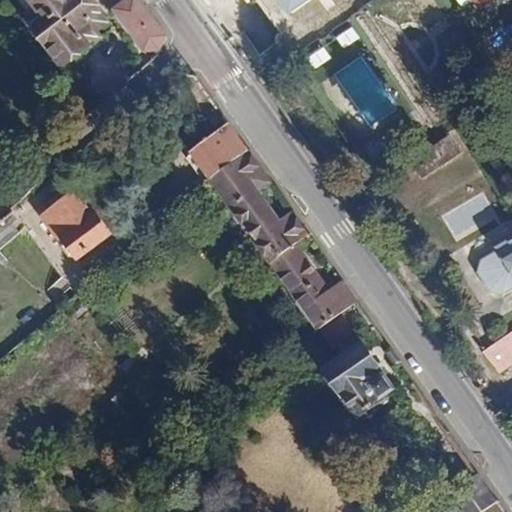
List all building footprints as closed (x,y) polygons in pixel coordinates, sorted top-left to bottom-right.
[(14,0),(35,28),(22,37),(50,75),(87,45),(82,38),(104,21),(94,7),(98,4),(94,0),(14,0)] [(125,0),(113,9),(149,61),(156,55),(168,37),(141,0),(125,0)] [(278,36),(247,58),(259,75),(290,51),(278,36)] [(249,148),(228,120),(194,148),(214,177),(249,148)] [(463,148),(450,129),(411,156),(424,175),(463,148)] [(249,148),(214,177),(320,327),(344,308),(355,299),(342,280),(330,289),(295,239),(307,230),(293,210),(279,220),(255,186),(269,176),(249,148)] [(75,188),(47,209),(63,233),(56,237),(72,258),(107,230),(75,188)] [(197,191),(180,205),(187,213),(203,199),(197,191)] [(63,233),(47,209),(40,215),(56,237),(63,233)] [(511,232),(496,244),(498,247),(480,259),(478,272),(492,292),(505,295),(511,290),(511,232)] [(344,308),(320,327),(331,344),(338,339),(348,353),(330,366),(364,412),(389,395),(387,390),(395,385),(365,341),(367,339),(344,308)] [(511,327),(484,347),(500,369),(511,360),(511,327)] [(476,511),(498,497),(479,472),(451,491),(464,511),(476,511)] [(476,511),(508,511),(498,497),(476,511)]
